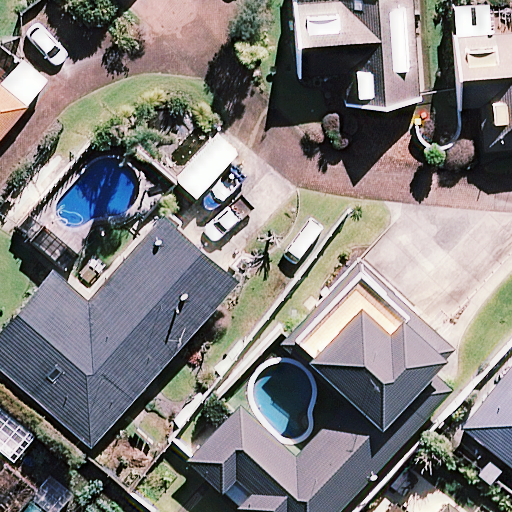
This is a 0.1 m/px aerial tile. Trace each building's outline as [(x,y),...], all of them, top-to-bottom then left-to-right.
[(411,0),(309,0),(309,1),(293,2),(298,77),(343,74),(345,108),(418,103),(411,0)] [(511,4),(452,9),(454,38),(458,108),(480,107),(483,152),(511,149),(511,4)] [(0,137),(25,107),(45,84),(19,62),(0,85),(0,137)] [(240,157),(220,137),(184,172),(204,192),(240,157)] [(233,284),(160,219),(86,302),(53,274),(0,334),(0,369),(89,448),(233,284)] [(428,371),(442,356),(398,316),(383,333),(341,294),(291,350),(347,401),(294,458),(239,406),(188,460),(242,511),(334,511),(449,391),(428,371)] [(511,361),(460,427),(511,468),(511,361)] [(57,511),(69,497),(51,482),(26,511),(57,511)]
